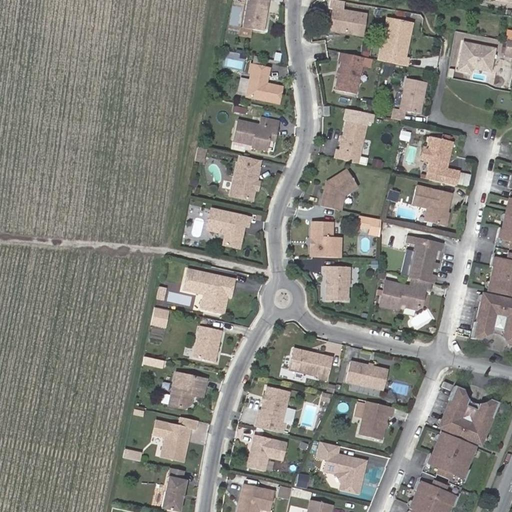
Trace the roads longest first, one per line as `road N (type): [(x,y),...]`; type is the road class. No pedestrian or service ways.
road 1 (residential): [(280,281),(278,221),(308,123),(299,0)]
road 2 (track): [(0,237),(171,252),(280,273)]
road 3 (residential): [(504,140),(442,352)]
road 4 (residential): [(204,511),(223,412),(271,309)]
road 5 (residential): [(442,352),(384,511)]
road 6 (residential): [(295,309),(322,324),(442,352)]
